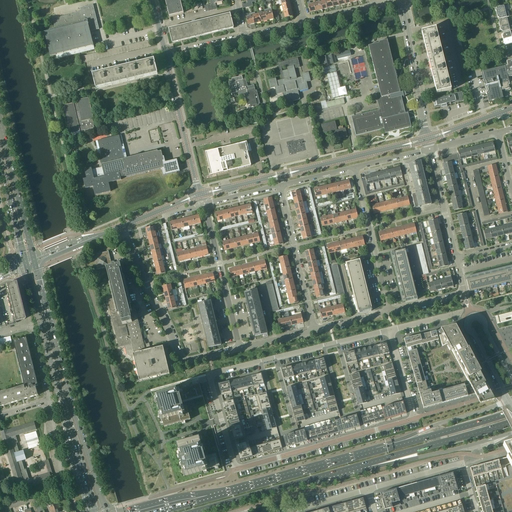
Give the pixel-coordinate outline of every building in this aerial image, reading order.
[(180,0),(171,0),(166,1),(170,17),(184,13),(180,0)] [(313,1),(314,4),(316,11),(321,10),(320,2),(316,3),(316,0),(313,1)] [(310,2),(307,3),(310,13),(316,11),(314,4),(310,5),(310,2)] [(283,12),(291,10),(290,3),(282,5),(283,12)] [(52,19),(55,30),(44,32),(50,56),(55,55),(56,59),(95,50),(90,31),(99,29),(93,5),(80,8),(81,11),(75,13),(76,13),(52,19)] [(495,9),(496,13),(505,11),(507,11),(506,5),(496,8),(497,9),(495,9)] [(283,12),(285,18),(293,16),(291,10),(283,12)] [(258,12),(259,14),(261,22),(267,20),(265,12),(262,13),(261,11),(258,12)] [(265,12),(267,20),(274,19),(272,11),(265,12)] [(505,11),(496,13),(497,18),(499,17),(499,19),(507,17),(509,17),(507,11),(505,11)] [(252,13),(245,15),(248,25),(254,24),(252,16),(252,13)] [(252,13),(252,16),(254,24),(261,22),(259,14),(255,15),(255,13),(252,13)] [(215,18),(218,32),(234,28),(230,14),(215,18)] [(203,36),(218,32),(215,18),(200,22),(203,36)] [(450,20),(452,29),(458,28),(457,26),(458,26),(458,23),(457,24),(455,19),(450,20)] [(188,39),(203,36),(200,22),(184,25),(188,39)] [(172,43),(188,39),(184,25),(169,29),(172,43)] [(436,29),(421,32),(422,33),(423,32),(427,48),(440,44),(436,29)] [(400,92),(399,87),(387,40),(379,42),(379,43),(368,46),(379,87),(384,108),(351,117),(354,126),(356,136),(384,129),(385,133),(390,132),(398,130),(411,127),(408,112),(405,113),(400,92)] [(440,44),(427,48),(431,63),(443,60),(440,44)] [(284,100),(286,107),(294,105),(293,101),(300,100),(300,99),(298,91),(300,91),(308,89),(307,82),(311,81),(309,72),(301,74),(302,77),(294,79),(292,69),(300,67),(298,58),(286,61),(278,63),(282,80),(277,81),(276,78),(269,80),(271,89),(275,88),(277,94),(283,93),(284,100)] [(507,65),(481,72),(489,102),(503,98),(502,92),(511,90),(510,85),(511,84),(511,59),(507,61),(508,65),(507,65)] [(154,60),(139,64),(142,77),(157,73),(158,74),(154,60)] [(443,60),(431,63),(434,78),(447,75),(443,60)] [(139,64),(124,68),(127,81),(142,77),(139,64)] [(322,75),(336,71),(335,65),(320,69),(322,75)] [(124,68),(108,72),(111,84),(127,81),(124,68)] [(93,75),(96,89),(96,88),(111,84),(108,72),(93,75)] [(340,88),(337,72),(327,75),(333,98),(347,95),(345,87),(340,88)] [(447,75),(434,78),(438,93),(437,94),(451,90),(447,75)] [(246,79),(243,80),(242,76),(232,79),(232,80),(229,81),(232,94),(231,94),(234,93),(235,97),(239,96),(247,94),(249,100),(246,100),(248,106),(250,105),(251,108),(254,107),(254,110),(260,109),(259,105),(260,104),(257,91),(256,91),(254,85),(248,87),(247,81),(246,81),(246,79)] [(435,107),(441,106),(450,104),(451,104),(464,100),(462,92),(440,97),(433,99),(435,107)] [(93,119),(94,119),(89,98),(77,101),(77,102),(64,105),(71,136),(81,133),(80,131),(95,128),(93,119)] [(326,102),(327,108),(345,104),(343,98),(326,102)] [(112,123),(111,120),(102,122),(101,117),(97,118),(99,126),(112,123)] [(337,130),(335,121),(321,124),(323,133),(332,131),(334,140),(348,137),(345,128),(337,130)] [(158,152),(158,151),(127,158),(126,154),(121,135),(98,141),(96,141),(100,157),(102,168),(103,167),(103,168),(92,171),(91,168),(85,170),(84,170),(85,171),(87,178),(84,179),(86,188),(93,186),(95,195),(110,192),(108,183),(121,180),(120,177),(126,176),(126,177),(162,169),(163,176),(180,171),(177,159),(165,162),(165,160),(164,156),(163,157),(161,151),(158,152)] [(245,142),(205,152),(209,168),(208,168),(209,173),(211,173),(211,176),(251,166),(250,161),(251,161),(250,156),(249,156),(245,142)] [(413,181),(415,191),(414,192),(415,193),(412,194),(415,208),(419,207),(431,204),(420,161),(404,165),(409,182),(413,181)] [(489,172),(497,170),(496,164),(487,166),(489,172)] [(453,168),(444,170),(446,175),(454,173),(457,173),(455,167),(453,168)] [(396,177),(402,176),(400,168),(394,169),(396,177)] [(489,172),(490,178),(499,176),(497,170),(489,172)] [(390,179),(388,171),(383,172),(385,180),(385,184),(391,182),(390,179)] [(454,173),(446,175),(447,181),(455,179),(458,179),(457,173),(454,173)] [(492,184),(500,182),(499,176),(490,178),(492,184)] [(492,184),(493,190),(502,188),(500,182),(492,184)] [(493,190),(494,196),(503,194),(502,188),(493,190)] [(505,200),(503,194),(494,196),(496,202),(505,200)] [(408,196),(402,198),(404,207),(410,205),(408,196)] [(396,199),(398,208),(404,207),(402,198),(396,199)] [(396,199),(390,201),(392,209),(398,208),(396,199)] [(496,202),(497,208),(506,206),(505,200),(496,202)] [(384,202),(386,211),(392,209),(390,201),(384,202)] [(384,202),(378,204),(380,212),(386,211),(384,202)] [(374,214),(380,212),(378,204),(372,205),(374,214)] [(497,208),(499,214),(507,212),(506,206),(497,208)] [(356,209),(350,210),(352,219),(358,218),(356,209)] [(346,221),(352,219),(350,210),(344,212),(346,221)] [(340,222),(346,221),(344,212),(338,213),(340,222)] [(334,224),(340,222),(338,213),(332,215),(334,224)] [(195,225),(201,223),(199,215),(193,217),(195,225)] [(334,224),(332,215),(326,216),(328,225),(334,224)] [(322,227),(328,225),(326,216),(320,218),(322,227)] [(459,221),(460,227),(468,225),(468,222),(470,222),(469,219),(468,219),(468,218),(467,219),(459,221)] [(278,225),(277,221),(269,223),(267,223),(268,229),(271,229),(279,227),(278,225)] [(414,224),(408,225),(410,233),(416,232),(414,224)] [(404,235),(410,233),(408,225),(402,226),(404,235)] [(404,235),(402,226),(396,228),(398,236),(404,235)] [(393,238),(398,236),(396,228),(390,229),(393,238)] [(393,238),(390,229),(384,231),(387,239),(393,238)] [(147,234),(148,240),(157,238),(159,237),(158,233),(158,231),(155,232),(147,234)] [(381,241),(387,239),(384,231),(378,232),(381,241)] [(258,233),(252,234),(254,243),(260,242),(258,233)] [(248,244),(254,243),(252,234),(246,236),(248,244)] [(248,244),(246,236),(240,237),(242,246),(248,244)] [(359,246),(365,245),(363,236),(357,238),(359,246)] [(236,247),(242,246),(240,237),(234,239),(236,247)] [(353,248),(359,246),(357,238),(351,239),(353,248)] [(230,249),(236,247),(234,239),(228,240),(230,249)] [(347,249),(353,248),(351,239),(345,240),(347,249)] [(230,249),(228,240),(222,242),(224,250),(230,249)] [(341,251),(347,249),(345,240),(339,242),(341,251)] [(335,252),(341,251),(339,242),(333,243),(335,252)] [(335,252),(333,243),(327,245),(329,254),(335,252)] [(203,247),(200,247),(203,256),(208,254),(206,246),(203,247)] [(197,257),(203,256),(200,247),(194,249),(197,257)] [(194,249),(189,250),(191,259),(197,257),(194,249)] [(405,249),(393,252),(406,303),(418,300),(405,249)] [(185,260),(191,259),(189,250),(183,252),(185,260)] [(109,252),(94,255),(97,270),(106,268),(114,298),(108,300),(109,304),(110,310),(118,340),(119,346),(124,345),(126,354),(132,358),(133,357),(133,354),(149,350),(150,347),(150,346),(150,345),(149,343),(144,344),(143,340),(143,339),(138,321),(136,312),(135,310),(132,311),(120,264),(116,265),(115,263),(113,261),(111,262),(111,260),(109,252)] [(179,262),(185,260),(183,252),(177,253),(179,262)] [(265,260),(259,262),(261,270),(267,269),(265,260)] [(447,260),(439,262),(440,268),(448,266),(447,260)] [(371,311),(359,261),(347,264),(359,314),(371,311)] [(255,272),(261,270),(259,262),(253,263),(255,272)] [(255,272),(253,263),(247,265),(249,273),(255,272)] [(243,275),(249,273),(247,265),(241,266),(243,275)] [(243,275),(241,266),(235,267),(237,276),(243,275)] [(231,277),(237,276),(235,267),(229,269),(231,277)] [(467,280),(470,292),(510,282),(511,285),(511,284),(511,271),(508,273),(507,270),(467,280)] [(312,279),(312,280),(320,278),(323,278),(322,272),(319,273),(311,275),(312,279)] [(213,273),(207,274),(209,283),(212,282),(215,281),(214,276),(214,275),(213,273)] [(202,275),(201,276),(203,284),(209,283),(207,274),(202,275)] [(195,277),(197,286),(203,284),(201,276),(200,276),(195,277)] [(190,278),(189,279),(191,287),(197,286),(195,277),(190,278)] [(192,289),(191,287),(189,279),(183,280),(185,289),(189,288),(190,290),(192,289)] [(15,322),(19,321),(24,319),(15,282),(5,284),(15,322)] [(260,304),(257,292),(257,290),(244,293),(248,307),(260,304)] [(325,296),(323,290),(315,292),(316,298),(325,296)] [(202,319),(214,316),(210,301),(198,304),(202,319)] [(176,308),(175,302),(167,304),(168,310),(176,308)] [(248,307),(252,322),(264,319),(260,304),(248,307)] [(295,316),(298,324),(304,323),(301,312),(295,313),(295,316)] [(218,330),(214,316),(202,319),(205,333),(218,330)] [(264,319),(252,322),(255,336),(267,334),(264,319)] [(441,330),(438,331),(442,346),(448,344),(459,364),(466,379),(480,372),(480,371),(480,372),(481,371),(468,347),(467,347),(462,339),(462,338),(456,326),(446,329),(441,330)] [(221,345),(220,340),(218,330),(205,333),(209,348),(221,345)] [(436,331),(430,332),(433,341),(434,341),(439,340),(436,332),(436,331)] [(13,340),(17,354),(30,351),(27,337),(15,340),(15,339),(13,340)] [(411,347),(412,346),(410,337),(404,339),(407,348),(411,347)] [(386,343),(381,344),(384,355),(384,354),(389,353),(386,343)] [(381,344),(376,345),(379,357),(379,358),(385,357),(384,354),(384,355),(381,344)] [(376,345),(371,347),(374,358),(379,357),(376,345)] [(149,350),(133,354),(133,357),(134,361),(139,381),(170,374),(169,372),(169,370),(165,353),(163,346),(154,348),(153,349),(150,347),(149,350)] [(371,347),(365,348),(368,360),(374,358),(371,347)] [(365,348),(360,349),(362,360),(362,361),(368,360),(365,348)] [(360,349),(354,351),(357,361),(362,360),(360,349)] [(409,357),(418,355),(418,354),(417,349),(414,350),(412,351),(408,352),(409,357)] [(33,365),(30,351),(17,354),(20,368),(33,365)] [(354,351),(349,352),(352,365),(358,363),(357,361),(354,351)] [(349,352),(344,353),(347,366),(352,365),(349,352)] [(324,358),(319,360),(321,370),(327,368),(324,358)] [(319,360),(314,361),(316,370),(316,372),(322,371),(321,370),(319,360)] [(308,362),(303,363),(305,374),(311,372),(311,371),(310,371),(308,362)] [(303,363),(297,365),(300,375),(305,374),(303,363)] [(37,379),(33,365),(20,368),(24,382),(37,379)] [(297,365),(291,366),(294,376),(300,375),(297,365)] [(470,385),(465,386),(468,396),(475,394),(480,404),(495,400),(488,387),(480,372),(480,371),(480,372),(466,379),(470,385)] [(261,374),(256,375),(259,385),(264,384),(261,374)] [(38,386),(37,379),(24,382),(24,385),(28,398),(38,395),(36,386),(38,386)] [(180,383),(151,391),(152,394),(176,482),(174,482),(175,485),(224,471),(212,426),(210,420),(203,396),(200,384),(182,389),(180,383)] [(224,383),(218,384),(221,394),(222,395),(227,394),(226,393),(224,383)] [(24,385),(10,389),(14,402),(28,398),(24,385)] [(424,409),(468,396),(465,386),(432,395),(431,391),(419,394),(424,409)] [(0,403),(1,407),(14,402),(10,389),(0,392),(0,403)] [(266,393),(255,396),(257,401),(268,398),(266,393)] [(268,398),(257,401),(258,406),(269,403),(268,398)] [(235,399),(223,403),(225,408),(237,405),(235,399)] [(382,408),(382,410),(382,411),(385,419),(406,413),(403,402),(382,408)] [(269,403),(258,406),(259,411),(261,411),(261,410),(271,408),(269,403)] [(237,405),(225,408),(227,413),(238,410),(237,405)] [(261,410),(261,411),(262,416),(263,415),(272,413),(271,408),(261,410)] [(238,410),(227,413),(228,418),(240,415),(238,410)] [(240,415),(228,418),(230,424),(241,420),(240,415)] [(341,419),(335,421),(336,423),(336,424),(338,433),(347,430),(349,430),(355,428),(360,427),(357,415),(341,419)] [(241,420),(230,424),(231,429),(243,425),(241,420)] [(50,474),(52,474),(48,459),(45,460),(49,473),(29,479),(26,469),(25,469),(22,461),(26,460),(24,450),(19,452),(16,443),(18,443),(16,435),(37,429),(34,422),(26,425),(26,424),(25,424),(26,425),(20,426),(20,427),(14,428),(13,428),(13,429),(8,430),(7,429),(0,432),(1,432),(4,443),(0,444),(0,447),(5,446),(8,455),(7,455),(8,456),(8,455),(11,464),(10,464),(11,464),(13,473),(16,481),(15,481),(16,482),(19,490),(18,491),(26,489),(25,488),(36,484),(36,485),(37,485),(36,484),(41,483),(42,483),(42,482),(51,480),(52,480),(50,474)] [(275,422),(264,426),(265,431),(276,428),(275,422)] [(243,425),(231,429),(233,434),(244,430),(243,425)] [(244,430),(233,434),(234,440),(246,436),(244,430)] [(307,441),(308,441),(305,433),(305,431),(305,430),(304,430),(302,430),(300,431),(299,431),(283,436),(286,445),(286,447),(287,447),(289,447),(290,446),(292,446),(304,442),(305,442),(307,441)] [(40,446),(36,431),(24,435),(29,449),(40,446)] [(249,442),(236,446),(240,461),(253,457),(250,448),(249,442)] [(494,461),(490,462),(503,511),(511,511),(511,456),(509,457),(507,458),(499,460),(494,461)] [(445,475),(438,477),(440,486),(441,492),(442,494),(458,489),(456,484),(454,475),(453,473),(452,473),(451,473),(445,475)] [(485,485),(476,488),(477,493),(487,491),(485,485)] [(381,493),(380,493),(380,494),(381,495),(384,507),(385,510),(401,505),(400,504),(399,497),(398,497),(396,489),(387,491),(383,492),(381,493)] [(363,498),(357,500),(360,510),(366,509),(363,498)] [(357,500),(352,501),(354,511),(360,510),(357,500)] [(354,511),(352,501),(346,503),(348,511),(354,511)] [(60,511),(58,503),(49,506),(50,511),(60,511)] [(348,511),(346,503),(340,505),(342,511),(348,511)]
